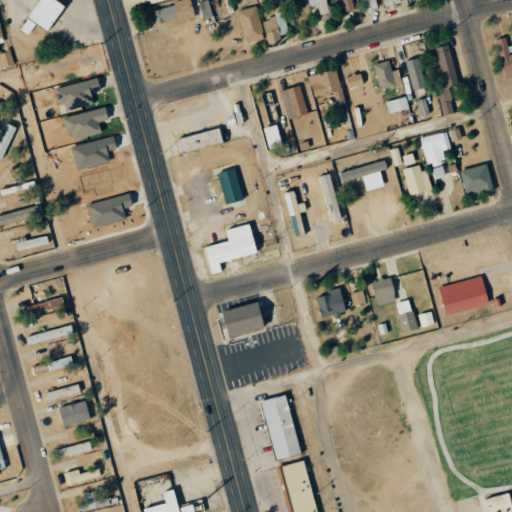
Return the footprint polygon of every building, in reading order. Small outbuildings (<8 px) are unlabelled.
[(35,24),(48,32),(64,5),(56,0),(38,0),(21,30),(29,35),(35,24)] [(155,25),(178,18),(180,22),(195,17),(189,0),(185,0),(151,11),(155,25)] [(213,16),(208,0),(207,0),(199,2),(203,18),(213,16)] [(302,0),(284,0),(285,9),(292,9),(292,16),(303,15),(302,0)] [(307,0),(312,16),(320,14),(322,21),(331,19),(326,0),(307,0)] [(341,0),(343,11),(352,10),(351,0),(341,0)] [(361,0),(364,11),(377,9),(375,0),(361,0)] [(264,39),(256,6),(238,10),(246,43),(264,39)] [(263,17),(266,38),(287,36),(284,14),(263,17)] [(511,77),(511,56),(507,37),(496,40),(506,79),(511,77)] [(435,47),(439,68),(432,69),(442,116),(454,113),(449,86),(457,85),(449,45),(435,47)] [(0,53),(0,60),(2,68),(14,65),(10,50),(0,53)] [(413,90),(425,87),(417,58),(404,61),(413,90)] [(374,64),(380,90),(395,86),(389,60),(374,64)] [(337,105),(345,103),(337,69),(308,76),(313,97),(334,93),(337,105)] [(363,85),(362,74),(347,76),(348,87),(363,85)] [(307,113),(299,85),(280,91),(290,119),(307,113)] [(389,114),(409,108),(405,96),(386,102),(389,114)] [(420,116),(427,115),(424,99),(417,100),(420,116)] [(227,127),(243,122),(241,113),(224,118),(227,127)] [(0,158),(3,159),(16,128),(6,124),(0,138),(0,158)] [(269,150),(282,146),(277,125),(263,128),(269,150)] [(178,139),(182,153),(223,142),(219,127),(178,139)] [(451,142),(461,140),(459,129),(449,131),(451,142)] [(421,137),(427,166),(445,162),(443,151),(451,149),(447,132),(421,137)] [(413,164),(412,155),(403,156),(404,165),(413,164)] [(340,172),(342,182),(362,177),(366,191),(384,187),(380,170),(387,169),(385,161),(340,172)] [(467,197),(494,188),(486,163),(459,172),(467,197)] [(404,168),(408,195),(429,191),(424,165),(404,168)] [(435,179),(446,176),(443,165),(431,169),(435,179)] [(243,200),(235,169),(217,174),(225,205),(243,200)] [(338,221),(332,174),(321,176),(327,222),(338,221)] [(36,187),(34,181),(0,190),(2,196),(36,187)] [(289,203),(293,237),(304,235),(302,212),(305,211),(304,201),(289,203)] [(0,214),(0,225),(40,216),(37,206),(0,214)] [(212,274),(221,272),(219,262),(257,254),(250,224),(225,229),(228,241),(206,246),(212,274)] [(16,241),(17,249),(49,245),(47,237),(16,241)] [(405,297),(399,275),(391,278),(396,300),(405,297)] [(377,305),(396,300),(390,276),(371,281),(377,305)] [(489,303),(482,276),(439,287),(446,314),(489,303)] [(316,297),(322,319),(346,312),(339,287),(326,291),(327,294),(316,297)] [(350,293),(353,305),(366,301),(363,289),(350,293)] [(23,307),(25,316),(64,305),(62,297),(23,307)] [(395,303),(403,332),(417,329),(409,299),(395,303)] [(222,321),(225,337),(264,329),(258,302),(222,310),(224,321),(222,321)] [(434,324),(431,311),(418,314),(421,327),(434,324)] [(388,332),(385,323),(378,325),(380,334),(388,332)] [(26,337),(28,346),(73,333),(70,324),(26,337)] [(48,362),(50,370),(73,364),(71,356),(48,362)] [(48,372),(48,365),(33,366),(33,374),(48,372)] [(45,392),(47,401),(80,392),(78,384),(45,392)] [(273,459),(299,454),(287,394),(261,400),(273,459)] [(64,426),(90,419),(85,400),(59,407),(64,426)] [(56,450),(58,458),(91,449),(89,441),(56,450)] [(290,511),(317,511),(304,460),(279,466),(290,511)] [(65,476),(66,483),(100,478),(99,470),(65,476)] [(165,503),(143,508),(144,511),(179,511),(174,489),(163,491),(165,503)] [(85,502),(77,504),(78,510),(109,505),(108,498),(96,499),(95,491),(84,493),(85,502)] [(484,498),(487,511),(511,511),(511,505),(508,491),(484,498)] [(179,506),(180,511),(201,511),(203,511),(201,501),(179,506)]
